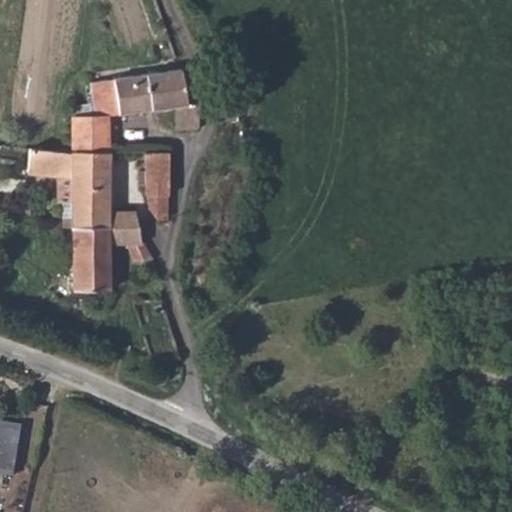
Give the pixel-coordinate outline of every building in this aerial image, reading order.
[(178,69),(111,78),(114,112),(171,106),(173,127),(199,128),(198,98),(197,93),(194,90),(190,87),(181,88),(178,69)] [(90,80),(89,86),(95,114),(105,114),(114,112),(111,78),(90,80)] [(234,101),(216,102),(217,122),(236,120),(234,101)] [(95,114),(69,116),(69,151),(106,152),(105,114),(95,114)] [(29,147),(26,171),(57,174),(57,169),(69,171),(69,151),(29,147)] [(70,217),(61,217),(61,227),(70,227),(107,224),(107,208),(106,152),(69,151),(69,171),(70,201),(70,217)] [(165,151),(141,151),(141,171),(136,172),(136,185),(141,186),(140,194),(145,196),(145,207),(154,219),(163,219),(165,209),(165,151)] [(57,169),(57,174),(56,201),(70,201),(69,171),(57,169)] [(107,224),(70,227),(70,290),(107,289),(107,242),(126,242),(127,250),(132,261),(149,257),(142,244),(137,240),(132,211),(107,208),(107,224)] [(159,299),(129,299),(145,355),(170,356),(170,359),(177,359),(159,299)] [(0,422),(0,480),(14,482),(20,424),(0,422)]
